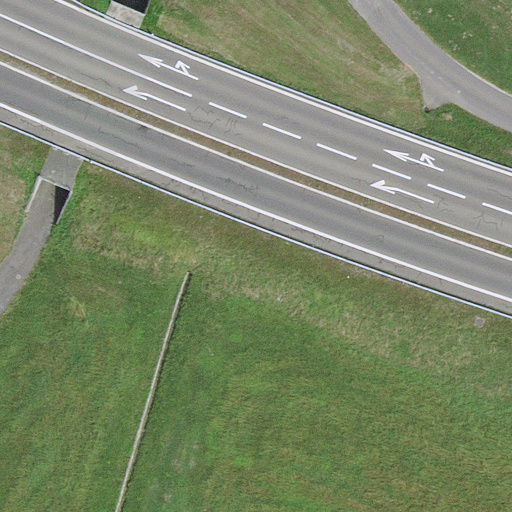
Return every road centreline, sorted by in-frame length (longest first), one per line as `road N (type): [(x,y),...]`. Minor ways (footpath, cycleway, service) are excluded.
road 1 (primary): [(511,211),(329,149),(83,50),(0,7)]
road 2 (primary): [(0,82),(288,203),(511,280)]
road 3 (unclassified): [(511,115),(441,72),(370,0)]
